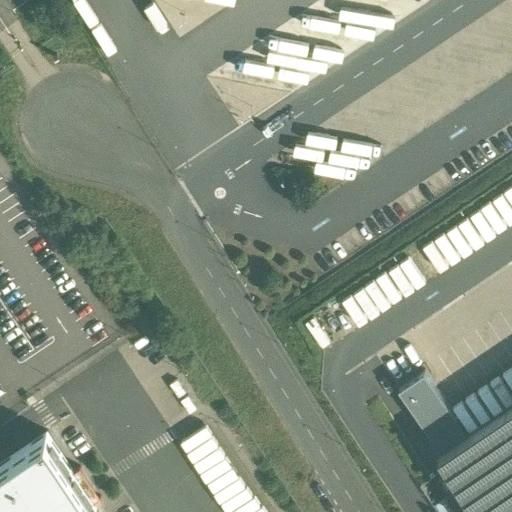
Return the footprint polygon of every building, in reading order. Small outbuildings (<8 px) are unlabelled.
[(336,295),(355,322),(482,234),(463,206),(336,295)] [(457,414),(425,367),(399,384),(431,431),(457,414)] [(511,511),(511,400),(469,430),(439,449),(481,511),(511,511)] [(431,431),(428,433),(439,449),(469,430),(458,413),(457,414),(431,431)] [(101,511),(47,430),(0,461),(0,504),(5,511),(101,511)] [(467,499),(448,471),(437,478),(456,506),(467,499)] [(445,494),(435,501),(442,511),(447,511),(454,507),(445,494)]
